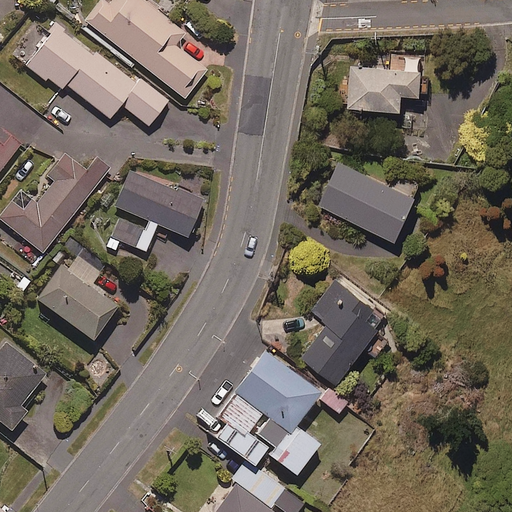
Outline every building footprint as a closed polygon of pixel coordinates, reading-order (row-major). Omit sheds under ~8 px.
[(186,34),(142,0),(112,0),(109,4),(104,0),(86,23),(185,99),(207,70),(176,47),(186,34)] [(94,56),(56,27),(26,66),(60,91),(65,84),(110,119),(121,105),(149,126),(168,101),(136,77),(133,81),(96,53),(94,56)] [(423,53),(390,52),(390,67),(351,66),(350,108),(403,110),(403,95),(421,95),(423,53)] [(0,133),(0,170),(21,144),(3,130),(0,133)] [(86,172),(64,154),(44,179),(51,185),(36,203),(20,191),(0,216),(0,218),(43,252),(109,168),(97,158),(86,172)] [(319,205),(398,240),(424,184),(401,173),(395,187),(339,161),(319,205)] [(202,201),(129,173),(116,207),(123,209),(108,248),(115,250),(119,241),(146,251),(157,225),(188,237),(202,201)] [(67,271),(61,267),(38,300),(94,340),(118,307),(104,297),(108,292),(94,282),(106,264),(83,248),(67,271)] [(389,317),(337,278),(312,311),(329,324),(304,357),(339,383),(389,317)] [(45,374),(5,343),(0,349),(0,419),(13,429),(27,411),(20,406),(45,374)] [(272,511),(285,497),(229,453),(187,505),(196,511),(272,511)]
